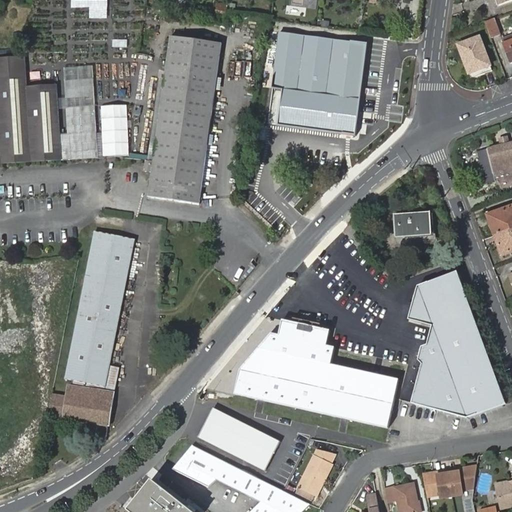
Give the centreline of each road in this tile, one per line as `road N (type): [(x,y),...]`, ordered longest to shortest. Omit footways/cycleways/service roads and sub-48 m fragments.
road 1 (secondary): [(100,467),(362,185),(431,134)]
road 2 (tertiary): [(431,134),(511,355)]
road 3 (residential): [(511,437),(375,459),(336,511)]
road 4 (tertiary): [(438,0),(426,87),(431,134)]
